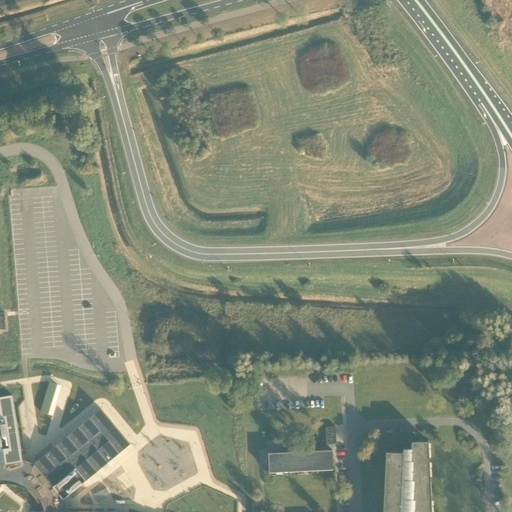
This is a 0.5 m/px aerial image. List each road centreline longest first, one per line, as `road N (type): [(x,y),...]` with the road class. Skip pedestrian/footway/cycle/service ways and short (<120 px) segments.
road 1 (trunk): [(100,35),(151,217),(178,247),(200,255),(405,248)]
road 2 (unclassified): [(0,153),(36,151),(56,168),(83,244),(119,306),(129,360)]
road 3 (trunk): [(487,99),(501,159),(493,203),(460,234),(405,248)]
road 4 (primary): [(100,35),(230,0)]
road 5 (trunk): [(487,99),(415,0)]
